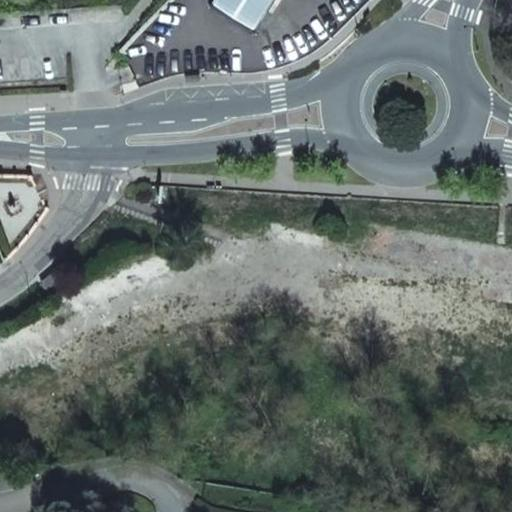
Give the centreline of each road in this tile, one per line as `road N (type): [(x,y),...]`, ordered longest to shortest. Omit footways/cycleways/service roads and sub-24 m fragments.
road 1 (secondary): [(340,110),(88,137)]
road 2 (residential): [(88,137),(88,200),(50,245),(0,279)]
road 3 (unclassified): [(0,506),(130,484),(159,497),(167,511)]
road 4 (secondary): [(340,110),(354,144),(398,166),(444,150),(464,119)]
road 5 (secondary): [(431,46),(386,41),(363,53),(347,72),(340,110)]
